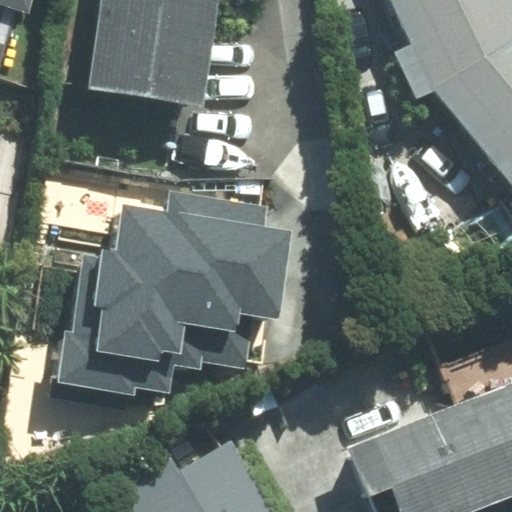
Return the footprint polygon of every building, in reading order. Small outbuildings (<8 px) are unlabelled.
[(0,0),(0,56),(19,0),(0,0)] [(92,0),(78,85),(189,103),(206,0),(92,0)] [(408,98),(421,92),(511,199),(511,12),(506,0),(380,0),(400,43),(386,50),(408,98)] [(70,252),(50,390),(133,401),(135,389),(199,398),(203,364),(251,371),(258,321),(279,325),(292,232),(267,229),(270,210),(169,196),(166,214),(125,208),(119,250),(105,248),(103,257),(70,252)] [(511,377),(337,445),(355,490),(378,481),(390,511),(445,511),(511,486),(511,377)] [(163,456),(111,486),(126,511),(265,511),(223,439),(170,469),(163,456)]
